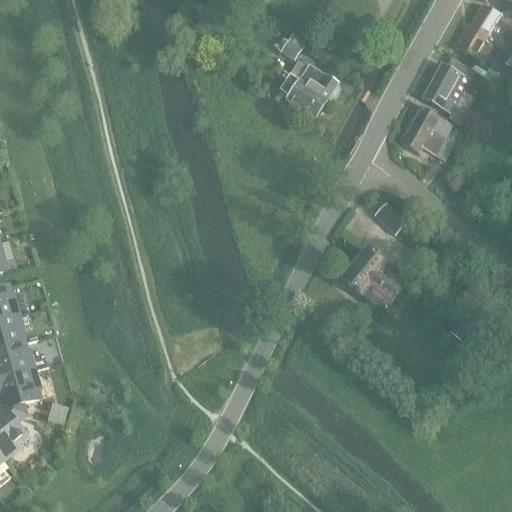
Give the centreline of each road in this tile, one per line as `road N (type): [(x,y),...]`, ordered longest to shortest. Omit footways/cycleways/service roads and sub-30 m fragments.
road 1 (unclassified): [(161,511),(223,432),(366,158)]
road 2 (unclassified): [(511,278),(366,158)]
road 3 (unclassified): [(366,158),(447,0)]
